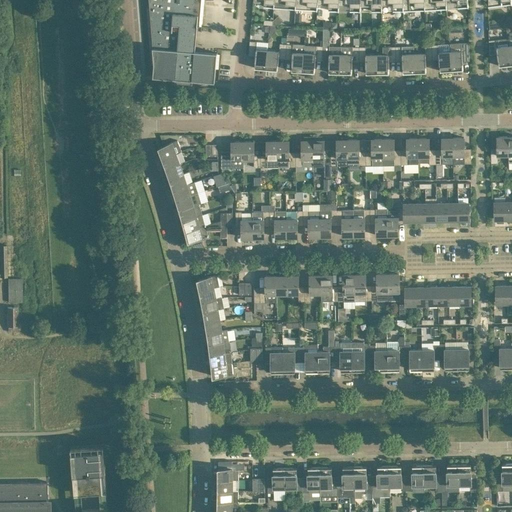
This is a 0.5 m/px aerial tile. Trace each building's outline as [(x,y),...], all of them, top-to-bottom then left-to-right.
[(175,81),(186,82),(192,82),(193,79),(215,81),(217,52),(195,50),(196,44),(193,44),(194,32),(197,32),(197,25),(199,26),(201,0),(149,0),(154,64),(153,76),(175,78),(175,81)] [(296,8),(296,0),(274,0),(274,7),(296,8)] [(317,10),(318,4),(317,0),(296,0),(296,8),(317,10)] [(339,5),(339,0),(317,0),(318,4),(329,5),(328,10),(339,10),(339,5)] [(339,0),(339,5),(350,5),(350,10),(360,11),(360,5),(360,0),(339,0)] [(360,0),(360,5),(372,5),(372,11),(382,11),(382,5),(381,0),(360,0)] [(404,10),(403,0),(381,0),(382,5),(393,5),(393,10),(404,10)] [(425,9),(424,0),(403,0),(404,10),(425,9)] [(446,3),(446,0),(424,0),(425,9),(447,8),(446,3)] [(278,15),(273,19),(273,20),(264,19),(264,24),(270,24),(269,31),(275,32),(276,25),(278,25),(283,21),(278,15)] [(507,37),(496,39),(489,40),(489,52),(497,51),(498,61),(499,61),(499,65),(511,64),(508,45),(507,37)] [(329,72),(340,72),(341,46),(329,45),(329,39),(323,39),(323,45),(322,58),(329,58),(329,68),(329,72)] [(255,67),(266,68),(268,49),(256,48),(257,41),(250,40),(249,52),(256,53),(255,63),(255,67)] [(450,50),(452,70),(463,69),(463,65),(462,55),(469,54),(469,41),(461,42),(449,43),(450,50)] [(279,55),(286,56),(287,43),(280,43),(279,50),(268,49),(266,68),(278,69),(278,65),(279,55)] [(292,70),(303,71),(304,52),(305,44),(287,43),(286,56),(292,56),(292,66),(292,70)] [(426,57),(432,57),(432,44),(425,45),(425,52),(414,52),(415,72),(426,71),(426,67),(426,57)] [(440,70),(452,70),(450,50),(439,51),(438,44),(432,44),(432,57),(439,56),(440,66),(440,70)] [(316,52),(304,52),(303,71),(315,72),(315,67),(315,68),(316,57),(322,58),(323,45),(316,45),(316,52)] [(352,58),(359,59),(359,46),(353,46),(352,46),(342,46),(342,45),(341,45),(341,46),(340,72),(352,73),(352,69),(352,58)] [(414,52),(413,52),(413,45),(395,46),(396,58),(402,58),(403,68),(403,72),(415,72),(414,52)] [(366,73),(377,73),(377,53),(366,54),(366,46),(359,46),(359,59),(366,59),(366,69),(366,73)] [(389,58),(396,58),(395,46),(383,46),(383,53),(377,53),(377,73),(389,73),(389,69),(389,58)] [(497,136),(497,146),(497,150),(491,150),(491,162),(498,162),(498,154),(509,154),(508,136),(497,136)] [(429,163),(436,163),(436,151),(429,151),(429,137),(418,138),(418,155),(429,155),(429,163)] [(443,159),(454,159),(453,137),(442,137),(442,151),(436,151),(436,163),(443,163),(443,159)] [(453,137),(454,159),(454,163),(471,163),(471,150),(464,150),(464,137),(453,137)] [(366,165),(373,164),(384,164),(383,138),(372,138),(372,152),(366,152),(366,165)] [(401,169),(401,164),(401,151),(394,151),(394,138),(383,138),(384,164),(394,164),(395,170),(401,169)] [(418,164),(418,155),(418,138),(407,138),(407,151),(401,151),(401,164),(407,164),(418,164)] [(302,157),(313,157),(313,139),(302,140),(302,153),(296,153),(296,166),(303,166),(302,157)] [(331,165),(331,153),(324,153),(324,139),(313,139),(313,157),(313,166),(325,165),(325,175),(332,175),(331,165)] [(337,157),(348,157),(348,139),(337,139),(337,152),(331,153),(331,165),(337,165),(337,157)] [(359,139),(348,139),(348,157),(348,165),(366,165),(366,152),(359,152),(359,139)] [(159,147),(163,157),(176,152),(174,147),(180,145),(178,140),(159,147)] [(261,166),(278,166),(278,140),(267,140),(267,154),(261,154),(261,166)] [(278,140),(278,166),(296,166),(296,153),(289,153),(289,140),(278,140)] [(221,151),(222,167),(243,167),(243,159),(243,141),(232,141),(232,150),(221,151)] [(254,141),(243,141),(243,159),(254,158),(254,167),(261,166),(261,154),(254,154),(254,141)] [(180,163),(176,152),(163,157),(167,167),(180,163)] [(167,167),(171,178),(184,173),(180,163),(167,167)] [(187,183),(184,173),(171,178),(174,188),(187,183)] [(214,175),(217,186),(218,186),(228,183),(222,173),(214,175)] [(177,198),(198,192),(195,181),(187,183),(174,188),(177,198)] [(194,204),(199,203),(201,202),(198,192),(177,198),(180,209),(194,205),(194,204)] [(506,218),(505,201),(494,201),(495,218),(506,218)] [(447,202),(437,203),(437,219),(448,219),(447,202)] [(448,219),(459,219),(458,202),(447,202),(448,219)] [(469,202),(458,202),(459,219),(469,219),(469,202)] [(183,219),(197,215),(203,214),(199,203),(194,204),(194,205),(180,209),(183,219)] [(387,210),(387,234),(399,234),(398,219),(404,219),(404,220),(404,203),(398,203),(398,210),(387,210)] [(415,203),(404,203),(404,220),(415,220),(415,203)] [(426,203),(415,203),(415,220),(426,219),(426,203)] [(426,219),(437,219),(437,203),(426,203),(426,219)] [(370,208),(353,209),(353,217),(354,217),(354,235),(365,235),(365,223),(370,223),(370,208)] [(376,234),(387,234),(387,210),(387,208),(376,208),(370,208),(370,223),(376,223),(376,234)] [(320,209),(303,210),(303,224),(309,224),(309,236),(320,235),(320,209)] [(331,224),(337,224),(337,209),(320,209),(320,235),(331,235),(331,224)] [(354,235),(354,217),(353,217),(347,217),(347,209),(343,209),(337,209),(337,224),(343,224),(343,235),(354,235)] [(264,225),(270,225),(269,210),(252,211),(253,219),(253,237),(264,236),(264,225)] [(276,236),(287,236),(286,210),(269,210),(270,225),(275,225),(276,236)] [(298,224),(303,224),(303,210),(297,210),(286,210),(287,236),(298,236),(298,224)] [(236,211),(236,226),(242,225),(242,237),(253,237),(253,219),(242,219),(242,211),(236,211)] [(206,224),(186,229),(189,240),(202,237),(203,239),(209,238),(207,229),(210,228),(211,229),(220,229),(220,224),(227,224),(227,212),(221,212),(221,220),(206,224)] [(186,229),(206,224),(203,214),(197,215),(183,219),(186,229)] [(372,299),(378,299),(389,299),(388,273),(377,273),(377,285),(372,285),(372,299)] [(388,273),(389,299),(400,299),(400,301),(406,300),(405,288),(400,288),(399,273),(388,273)] [(198,278),(200,289),(214,287),(220,286),(217,274),(198,278)] [(310,292),(321,292),(321,274),(310,275),(310,286),(304,286),(305,301),(311,301),(310,292)] [(332,274),(321,274),(321,292),(322,300),(332,300),(338,300),(338,285),(332,285),(332,274)] [(338,300),(344,300),(344,301),(355,301),(355,274),(343,274),(344,285),(338,285),(338,300)] [(355,274),(355,301),(366,300),(372,299),(372,285),(366,285),(366,274),(355,274)] [(266,287),(254,287),(255,302),(277,301),(277,293),(277,275),(266,275),(266,287)] [(277,293),(288,293),(287,275),(277,275),(277,293)] [(299,301),(305,301),(304,286),(299,286),(299,275),(287,275),(288,293),(299,293),(299,301)] [(22,301),(23,277),(8,276),(8,301),(22,301)] [(496,302),(507,302),(507,285),(496,285),(496,302)] [(417,303),(428,303),(427,286),(416,287),(417,303)] [(428,303),(438,303),(438,286),(427,286),(428,303)] [(449,286),(438,286),(438,303),(449,303),(449,286)] [(449,303),(460,303),(460,286),(449,286),(449,303)] [(471,286),(460,286),(460,303),(471,302),(471,286)] [(216,297),(214,287),(200,289),(203,300),(216,297)] [(417,303),(416,287),(405,287),(405,288),(406,300),(406,304),(417,303)] [(203,300),(205,311),(218,308),(224,307),(222,296),(216,297),(203,300)] [(7,305),(7,325),(18,325),(18,305),(7,305)] [(205,311),(206,321),(220,319),(218,308),(205,311)] [(206,321),(208,332),(222,330),(220,319),(206,321)] [(228,340),(229,340),(227,329),(222,330),(208,332),(210,343),(224,341),(228,340)] [(405,344),(405,336),(399,336),(398,339),(398,340),(387,340),(387,342),(388,369),(400,369),(399,357),(405,357),(405,344)] [(501,367),(511,366),(511,353),(511,347),(500,347),(500,338),(494,339),(495,355),(500,355),(501,367)] [(210,343),(211,353),(231,351),(230,346),(229,340),(228,340),(224,341),(210,343)] [(423,369),(422,349),(411,349),(411,344),(409,344),(409,341),(405,341),(405,344),(405,357),(411,357),(411,369),(423,369)] [(353,370),(352,342),(341,342),(341,345),(335,346),(335,358),(341,358),(341,370),(353,370)] [(364,358),(370,358),(370,345),(370,343),(364,343),(364,342),(352,342),(353,370),(365,370),(364,358)] [(376,369),(388,369),(387,342),(376,342),(376,345),(370,345),(370,358),(376,357),(376,369)] [(446,368),(457,368),(457,348),(446,348),(445,343),(440,344),(440,356),(445,356),(446,368)] [(469,348),(457,348),(457,368),(469,368),(469,356),(475,356),(474,343),(468,343),(469,348)] [(318,350),(318,344),(306,344),(306,346),(300,346),(300,359),(306,359),(306,371),(318,370),(318,350)] [(434,356),(440,356),(440,344),(434,344),(434,348),(422,349),(423,369),(434,368),(434,356)] [(295,359),(300,359),(300,346),(288,346),(289,351),(283,351),(283,371),(295,371),(295,359)] [(335,346),(329,346),(323,346),(323,350),(318,350),(318,370),(330,370),(330,361),(330,358),(335,358),(335,346)] [(272,371),(283,371),(283,351),(271,351),(271,347),(265,347),(266,359),(271,359),(272,371)] [(232,362),(231,351),(211,353),(212,364),(232,362)] [(233,373),(233,368),(232,362),(212,364),(214,375),(233,373)] [(71,446),(76,509),(75,511),(108,511),(108,506),(107,491),(104,443),(71,446)] [(497,475),(497,490),(511,489),(511,462),(502,463),(503,475),(497,475)] [(442,491),(442,489),(442,476),(436,476),(436,464),(424,465),(425,485),(436,484),(436,491),(442,491)] [(459,490),(459,489),(459,464),(447,464),(448,476),(442,476),(442,489),(448,489),(448,491),(459,490)] [(471,464),(459,464),(459,489),(471,489),(471,490),(477,490),(477,476),(471,476),(471,464)] [(390,492),(390,485),(389,465),(378,465),(378,477),(372,477),(373,492),(373,496),(380,496),(380,492),(390,492)] [(401,490),(407,489),(407,477),(401,477),(401,465),(389,465),(390,485),(401,485),(401,490)] [(413,477),(407,477),(407,489),(413,489),(413,485),(425,485),(424,465),(413,465),(413,477)] [(310,500),(309,491),(320,491),(320,466),(308,467),(308,479),(303,479),(303,491),(303,500),(310,500)] [(332,466),(320,466),(320,491),(320,499),(321,499),(321,495),(338,495),(337,478),(332,478),(332,466)] [(343,478),(337,478),(338,495),(355,495),(355,466),(343,466),(343,478)] [(362,492),(373,492),(372,477),(367,478),(366,466),(355,466),(355,495),(355,497),(362,497),(362,492)] [(233,479),(238,479),(238,473),(238,467),(219,468),(219,479),(233,479)] [(274,487),(285,487),(285,467),(273,467),(274,479),(268,479),(268,492),(274,492),(274,487)] [(297,467),(285,467),(285,487),(297,487),(297,492),(303,491),(303,479),(297,479),(297,467)] [(219,479),(219,490),(233,490),(233,479),(219,479)] [(47,511),(47,504),(47,481),(0,482),(0,511),(47,511)] [(219,490),(218,500),(233,501),(238,501),(238,491),(233,491),(233,490),(219,490)] [(218,511),(232,511),(232,506),(238,506),(238,501),(233,501),(218,500),(218,511)]
